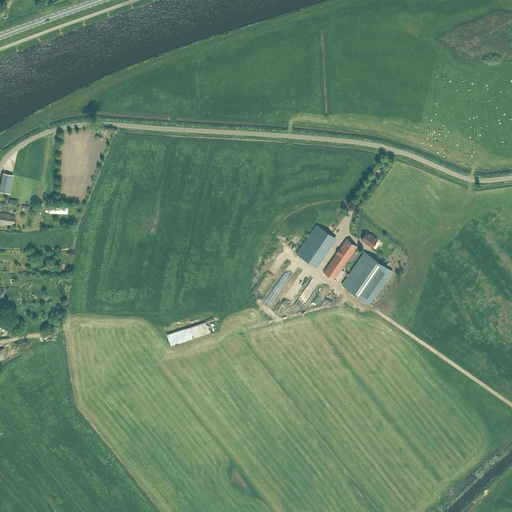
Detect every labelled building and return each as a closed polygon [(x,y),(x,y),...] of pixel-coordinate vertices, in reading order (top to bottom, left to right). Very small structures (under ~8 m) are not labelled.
[(3,173),(0,187),(0,190),(9,193),(13,175),(3,173)] [(0,223),(13,224),(15,215),(0,212),(0,223)] [(316,224),(311,231),(330,244),(334,237),(316,224)] [(337,239),(334,237),(330,244),(311,231),(304,242),(324,255),(318,264),(316,263),(314,266),(317,267),(337,239)] [(373,236),(371,235),(367,232),(361,240),(372,247),(377,239),(373,236)] [(357,246),(346,238),(323,271),(334,279),(357,246)] [(304,242),(296,253),(314,266),(316,263),(318,264),(324,255),(304,242)] [(392,271),(365,252),(342,285),(369,304),(392,271)] [(313,292),(315,293),(320,288),(315,284),(311,288),(314,291),(313,292)] [(320,287),(312,302),(316,304),(322,293),(319,292),(321,288),(320,287)] [(236,320),(234,314),(227,316),(227,314),(220,316),(223,323),(222,324),(225,332),(233,329),(230,322),(236,320)] [(198,336),(215,331),(212,321),(165,334),(168,344),(198,336)] [(151,339),(146,341),(148,347),(150,346),(151,351),(159,349),(158,346),(154,347),(151,339)] [(500,413),(508,421),(510,419),(502,410),(500,413)]
